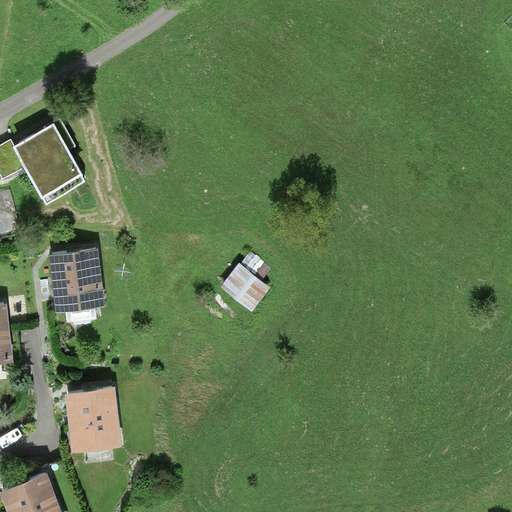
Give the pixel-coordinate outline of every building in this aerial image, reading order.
[(67,147),(54,124),(14,147),(12,144),(0,150),(0,174),(3,179),(28,165),(48,201),(86,179),(67,147)] [(106,303),(100,247),(50,252),(56,308),(106,303)] [(242,255),(221,280),(252,304),(272,279),(242,255)] [(0,300),(0,369),(6,369),(5,359),(14,358),(9,300),(0,300)] [(122,439),(117,381),(71,384),(75,442),(122,439)] [(71,511),(55,467),(8,485),(17,511),(71,511)]
